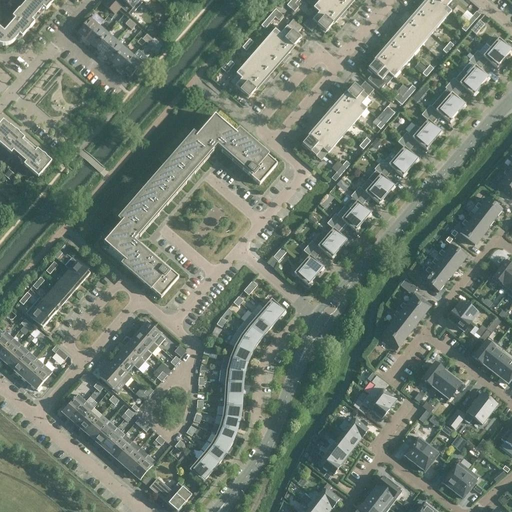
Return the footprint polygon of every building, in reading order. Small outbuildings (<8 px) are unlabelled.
[(28,0),(25,4),(37,15),(43,8),(46,11),(55,0),(28,0)] [(108,10),(113,5),(107,0),(102,5),(108,10)] [(111,0),(130,16),(141,3),(137,0),(111,0)] [(352,3),(348,0),(320,0),(313,9),(315,10),(332,25),(340,16),(342,18),(346,13),(344,12),(352,3)] [(451,12),(446,7),(437,0),(428,0),(424,5),(422,3),(419,8),(420,9),(413,18),(432,34),(451,12)] [(297,2),(294,5),(291,9),(294,12),(300,5),(297,2)] [(4,32),(5,46),(6,46),(8,45),(10,45),(10,44),(12,43),(13,43),(14,42),(19,36),(22,38),(35,23),(32,21),(37,15),(25,4),(19,10),(12,17),(15,20),(4,32)] [(119,11),(113,5),(108,10),(114,15),(119,11)] [(317,25),(321,28),(320,30),(325,34),(332,25),(315,10),(303,25),(311,32),(317,25)] [(476,12),(472,17),(476,21),(480,16),(476,12)] [(85,43),(100,26),(91,18),(78,33),(83,38),(81,40),(85,43)] [(394,40),(403,48),(413,56),(432,34),(413,18),(405,27),(403,25),(400,29),(401,31),(394,40)] [(287,27),(280,35),(285,39),(294,47),(302,38),(297,34),(302,28),(293,20),(287,27)] [(476,35),(484,25),(479,21),(471,31),(476,35)] [(108,34),(100,26),(85,43),(89,46),(90,44),(95,48),(108,34)] [(151,26),(147,31),(152,35),(157,28),(155,26),(151,26)] [(255,52),(275,69),(282,60),(284,62),(288,57),(286,56),(294,47),(280,35),(275,30),(255,52)] [(117,41),(108,34),(95,48),(100,53),(98,55),(102,58),(117,41)] [(486,44),(490,48),(504,60),(508,56),(509,57),(511,53),(511,51),(496,37),(495,37),(494,37),(493,37),(492,37),(492,38),(486,44)] [(375,62),(384,70),(388,74),(394,78),(413,56),(403,48),(394,40),(386,48),(385,47),(383,49),(381,51),(383,53),(375,62)] [(125,48),(117,41),(102,58),(106,61),(108,59),(112,63),(125,48)] [(504,60),(490,48),(486,44),(478,53),(477,52),(473,57),(483,66),(487,61),(498,70),(501,66),(500,65),(504,60)] [(134,56),(125,48),(112,63),(117,68),(115,70),(119,73),(134,56)] [(236,75),(237,75),(255,91),(263,82),(265,83),(267,81),(269,79),(267,78),(275,69),(255,52),(236,75)] [(470,63),(462,71),(467,75),(481,88),(485,83),(486,84),(490,79),(479,70),(483,66),(473,57),(470,54),(467,57),(470,60),(469,62),(470,63)] [(145,60),(142,63),(134,56),(119,73),(123,76),(125,74),(130,79),(134,74),(137,77),(150,63),(145,60)] [(375,62),(367,71),(372,75),(367,80),(380,91),(386,84),(387,85),(393,78),(388,74),(384,70),(375,62)] [(419,64),(415,69),(422,74),(426,69),(419,64)] [(481,88),(467,75),(462,71),(455,80),(453,79),(449,84),(460,93),(464,88),(474,97),(478,93),(477,92),(481,88)] [(255,91),(237,75),(230,83),(243,94),(242,96),(247,100),(255,91)] [(347,93),(361,105),(373,91),(364,83),(359,88),(355,84),(347,93)] [(439,99),(443,103),(457,115),(461,110),(462,111),(466,106),(456,98),(460,93),(449,84),(445,89),(446,90),(439,99)] [(336,107),(328,115),(347,132),(366,110),(361,105),(347,93),(339,102),(337,101),(336,103),(334,105),(336,107)] [(457,115),(443,103),(439,99),(431,107),(430,106),(426,111),(436,120),(440,116),(450,125),(454,120),(453,119),(457,115)] [(420,130),(434,142),(438,137),(439,138),(442,134),(432,125),(436,120),(426,111),(421,116),(427,121),(420,130)] [(376,119),(380,123),(383,119),(384,118),(381,114),(376,119)] [(318,146),(327,154),(328,154),(347,132),(328,115),(320,124),(319,122),(317,125),(315,127),(317,128),(309,137),(318,146)] [(401,137),(410,128),(401,119),(392,128),(401,137)] [(375,121),(364,120),(363,125),(367,125),(366,132),(374,132),(375,121)] [(31,145),(24,140),(25,139),(10,127),(3,121),(0,124),(0,145),(11,155),(13,152),(20,158),(31,145)] [(259,154),(261,151),(239,132),(236,135),(220,121),(219,123),(212,123),(210,122),(196,138),(193,135),(119,220),(122,223),(108,239),(110,240),(110,247),(109,249),(125,263),(123,266),(144,285),(146,282),(151,287),(149,289),(161,299),(178,279),(171,273),(169,275),(132,242),(216,145),(254,178),(252,180),(259,186),(277,165),(266,156),(264,158),(259,154)] [(434,142),(420,130),(415,126),(408,134),(406,133),(402,138),(412,147),(416,143),(427,152),(431,147),(430,146),(434,142)] [(357,141),(362,136),(356,130),(352,135),(357,141)] [(327,154),(318,146),(309,137),(301,146),(306,151),(307,150),(321,161),(327,154)] [(412,147),(402,138),(398,143),(404,148),(396,157),(410,169),(414,164),(415,165),(419,161),(409,152),(412,147)] [(381,144),(376,139),(372,144),(377,148),(381,144)] [(38,178),(52,163),(37,150),(37,151),(31,145),(20,158),(26,163),(24,166),(38,178)] [(382,160),(378,165),(389,174),(393,170),(403,179),(407,174),(406,174),(410,169),(396,157),(395,158),(391,154),(384,162),(382,160)] [(339,170),(342,166),(337,162),(331,169),(336,173),(339,170)] [(368,180),(372,184),(386,196),(390,191),(391,192),(395,188),(385,179),(389,174),(378,165),(374,170),(375,171),(368,180)] [(14,176),(8,170),(4,175),(10,181),(14,176)] [(507,177),(498,189),(511,199),(511,178),(508,175),(507,177)] [(386,196),(372,184),(368,180),(360,189),(359,188),(355,192),(365,202),(369,197),(379,206),(383,202),(382,201),(386,196)] [(14,188),(11,192),(15,196),(19,192),(14,188)] [(365,202),(355,192),(350,197),(356,202),(349,211),(363,223),(367,219),(368,219),(372,215),(361,206),(365,202)] [(481,207),(480,209),(495,220),(502,211),(487,200),(481,207)] [(363,223),(349,211),(344,207),(337,216),(335,215),(331,220),(342,229),(345,224),(356,233),(360,229),(359,228),(363,223)] [(475,215),(473,217),(488,229),(495,220),(480,209),(478,211),(475,215)] [(311,216),(307,222),(311,226),(316,220),(311,216)] [(468,224),(467,226),(482,237),(488,229),(473,217),(472,219),(468,224)] [(342,229),(331,220),(327,224),(333,230),(325,238),(339,250),(343,246),(344,247),(348,242),(338,233),(342,229)] [(465,228),(460,235),(475,246),(482,237),(467,226),(465,228)] [(311,242),(307,247),(318,256),(322,251),(332,260),(336,256),(335,255),(339,250),(325,238),(320,234),(313,243),(311,242)] [(445,254),(443,255),(458,267),(465,258),(450,246),(445,254)] [(318,256),(307,247),(303,252),(309,257),(301,266),(315,278),(319,273),(320,274),(324,269),(314,260),(318,256)] [(281,248),(273,258),(278,262),(286,252),(281,248)] [(438,262),(437,264),(452,276),(458,267),(443,255),(442,257),(438,262)] [(90,275),(72,259),(65,267),(69,271),(83,283),(85,281),(84,280),(85,278),(86,279),(90,275)] [(511,267),(505,262),(491,280),(501,287),(502,285),(511,272),(511,267)] [(432,270),(430,272),(445,284),(452,276),(437,264),(435,266),(433,269),(432,270)] [(315,278),(301,266),(294,274),(309,287),(312,283),(311,282),(315,278)] [(83,283),(69,271),(63,278),(76,290),(80,286),(79,285),(80,284),(81,285),(83,283)] [(429,274),(423,281),(438,293),(445,284),(430,272),(429,274)] [(511,272),(502,285),(509,290),(511,286),(511,272)] [(76,290),(63,278),(56,286),(70,298),(71,296),(70,295),(72,294),(73,294),(76,290)] [(248,296),(257,286),(252,282),(243,292),(248,296)] [(70,298),(56,286),(49,294),(63,306),(66,302),(66,301),(67,299),(68,300),(70,298)] [(63,306),(49,294),(43,302),(56,313),(58,311),(57,311),(58,309),(59,310),(63,306)] [(406,307),(405,308),(420,320),(430,306),(415,295),(406,307)] [(56,313),(43,302),(40,299),(33,307),(50,321),(53,317),(52,316),(54,315),(56,313)] [(286,313),(271,300),(263,309),(277,322),(281,317),(282,318),(286,313)] [(461,302),(454,311),(470,323),(477,314),(461,302)] [(259,305),(251,314),(256,318),(270,330),(277,322),(263,309),(259,305)] [(33,307),(26,315),(43,329),(45,327),(44,326),(45,324),(46,325),(50,321),(33,307)] [(400,315),(398,317),(413,329),(420,320),(405,308),(403,310),(400,315)] [(454,311),(447,320),(463,332),(470,323),(454,311)] [(244,323),(248,326),(262,339),(270,330),(256,318),(251,314),(244,323)] [(397,319),(392,326),(406,337),(413,329),(398,317),(397,319)] [(27,322),(24,327),(27,330),(28,331),(32,327),(30,325),(27,322)] [(158,347),(165,339),(151,327),(152,326),(148,323),(140,331),(158,347)] [(262,339),(248,326),(244,323),(236,333),(241,337),(256,347),(262,339)] [(392,326),(381,339),(396,351),(406,337),(392,326)] [(479,329),(478,330),(484,334),(486,330),(487,330),(482,326),(479,329)] [(478,351),(473,358),(482,365),(497,345),(488,338),(491,335),(491,334),(486,330),(484,334),(481,338),(479,340),(484,344),(478,351)] [(478,330),(475,334),(481,338),(484,334),(478,330)] [(4,334),(0,331),(0,353),(13,339),(5,332),(4,334)] [(134,339),(147,351),(151,355),(158,347),(140,331),(134,339)] [(256,347),(241,337),(236,333),(229,345),(234,348),(251,356),(256,347)] [(0,353),(0,359),(5,364),(21,346),(13,339),(0,353)] [(127,347),(140,359),(145,363),(151,355),(147,351),(134,339),(127,347)] [(497,345),(482,365),(490,371),(505,352),(497,345)] [(5,364),(13,371),(29,353),(21,346),(5,364)] [(145,363),(140,359),(127,347),(120,355),(134,366),(138,370),(145,363)] [(234,348),(230,359),(247,365),(251,356),(234,348)] [(68,357),(59,349),(55,354),(64,362),(68,357)] [(511,357),(505,352),(490,371),(499,378),(511,361),(511,357)] [(13,371),(21,377),(36,359),(29,353),(13,371)] [(127,374),(134,366),(120,355),(113,362),(127,374)] [(230,359),(224,357),(220,370),(244,375),(247,365),(230,359)] [(21,377),(28,384),(44,366),(36,359),(21,377)] [(511,361),(499,378),(508,385),(511,379),(511,361)] [(106,370),(120,382),(124,386),(131,378),(127,374),(113,362),(106,370)] [(434,364),(422,380),(431,387),(443,371),(434,364)] [(44,366),(28,384),(38,392),(41,388),(40,387),(52,373),(44,366)] [(113,390),(120,382),(106,370),(99,378),(113,390)] [(220,370),(219,383),(225,384),(243,385),(244,375),(220,370)] [(443,371),(431,387),(439,394),(452,378),(443,371)] [(371,376),(367,380),(371,383),(376,377),(372,374),(371,376)] [(375,386),(368,395),(373,399),(374,399),(389,411),(396,401),(384,392),(388,386),(376,377),(371,383),(375,386)] [(452,378),(439,394),(448,400),(461,385),(452,378)] [(224,395),(242,397),(243,385),(225,384),(224,395)] [(456,411),(446,424),(454,431),(462,420),(468,425),(473,419),(482,426),(497,407),(487,400),(488,399),(481,393),(465,414),(466,414),(464,417),(456,411)] [(70,420),(86,402),(78,395),(66,409),(65,408),(61,413),(70,420)] [(242,408),(242,397),(224,395),(223,407),(242,408)] [(357,401),(353,407),(355,409),(365,416),(369,411),(381,421),(389,411),(374,399),(373,399),(368,395),(361,404),(360,403),(357,401)] [(418,395),(414,400),(418,403),(422,398),(418,395)] [(112,404),(110,406),(113,409),(115,406),(119,402),(116,399),(112,404)] [(78,427),(94,409),(86,402),(70,420),(78,427)] [(425,403),(422,408),(424,410),(426,411),(430,406),(426,402),(425,403)] [(430,406),(426,411),(430,414),(433,411),(434,409),(430,406)] [(240,421),(242,408),(223,407),(222,417),(240,421)] [(426,411),(418,421),(423,424),(430,415),(430,414),(426,411)] [(91,412),(78,427),(85,434),(98,419),(91,412)] [(127,417),(125,420),(128,422),(130,420),(134,415),(133,415),(131,413),(127,417)] [(93,441),(109,422),(101,416),(85,434),(93,441)] [(219,427),(237,433),(240,421),(222,417),(219,427)] [(344,422),(341,425),(361,440),(369,431),(353,419),(349,424),(344,422)] [(101,447),(117,429),(109,422),(93,441),(101,447)] [(377,422),(374,426),(383,434),(386,430),(377,422)] [(343,432),(339,437),(354,449),(361,440),(341,425),(339,428),(343,432)] [(216,436),(232,444),(237,433),(219,427),(216,436)] [(109,454),(124,436),(117,429),(101,447),(109,454)] [(508,431),(501,440),(511,448),(511,433),(511,434),(508,431)] [(116,461),(132,443),(124,436),(109,454),(116,461)] [(210,445),(226,455),(232,444),(216,436),(210,445)] [(458,436),(451,446),(455,449),(462,440),(458,436)] [(155,441),(153,444),(155,446),(158,444),(162,439),(159,437),(155,441)] [(328,442),(327,443),(347,458),(354,449),(339,437),(335,442),(330,440),(328,442)] [(418,439),(404,456),(414,464),(429,445),(419,438),(418,439)] [(462,440),(455,449),(460,453),(467,444),(462,440)] [(140,449),(132,443),(116,461),(124,467),(140,449)] [(321,447),(318,450),(340,467),(347,458),(327,443),(330,445),(326,449),(326,450),(321,447)] [(218,465),(226,455),(210,445),(204,453),(218,465)] [(414,464),(413,465),(424,474),(439,455),(438,454),(439,453),(429,445),(414,464)] [(148,456),(140,449),(124,467),(132,474),(148,456)] [(319,462),(317,465),(333,477),(340,467),(318,450),(320,452),(318,455),(322,459),(319,462)] [(197,462),(211,474),(218,465),(204,453),(197,462)] [(140,481),(156,463),(148,456),(132,474),(140,481)] [(203,483),(211,474),(197,462),(189,471),(203,483)] [(459,463),(443,484),(453,491),(468,471),(459,463)] [(501,470),(491,478),(496,483),(505,475),(501,470)] [(468,471),(453,491),(463,499),(478,478),(468,471)] [(384,478),(378,487),(396,501),(403,492),(384,478)] [(192,496),(187,492),(188,491),(183,486),(182,488),(178,484),(171,492),(157,479),(149,489),(168,506),(169,504),(172,507),(171,508),(175,511),(184,511),(185,511),(185,510),(185,509),(184,508),(184,507),(183,507),(185,504),(192,496)] [(302,479),(298,484),(303,488),(307,483),(302,479)] [(378,487),(371,496),(389,510),(396,501),(378,487)] [(310,493),(332,511),(339,501),(323,489),(322,491),(319,495),(314,492),(312,495),(310,493)] [(311,501),(307,506),(314,511),(330,511),(332,511),(310,493),(308,496),(307,497),(311,501)] [(371,496),(364,504),(374,511),(387,511),(389,510),(371,496)] [(503,498),(499,501),(503,506),(507,503),(503,498)]
